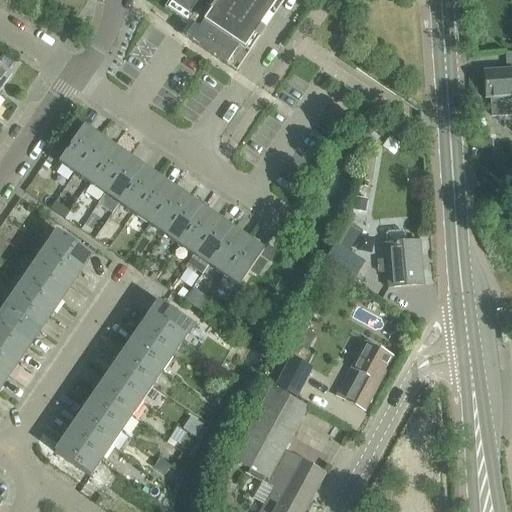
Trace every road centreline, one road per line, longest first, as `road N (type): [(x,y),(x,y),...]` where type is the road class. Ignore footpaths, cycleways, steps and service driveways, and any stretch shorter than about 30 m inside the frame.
road 1 (tertiary): [(465,329),(442,0)]
road 2 (unclassified): [(331,511),(414,370),(465,329)]
road 3 (residential): [(7,460),(126,289)]
road 4 (tertiary): [(500,511),(475,342),(465,329)]
road 5 (tertiary): [(465,329),(474,511)]
road 6 (unclassified): [(0,183),(78,74)]
